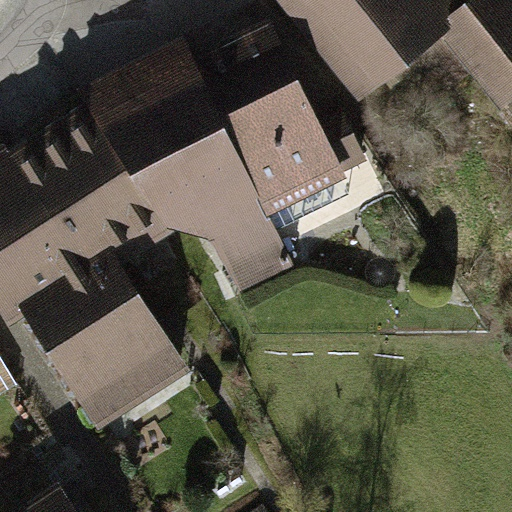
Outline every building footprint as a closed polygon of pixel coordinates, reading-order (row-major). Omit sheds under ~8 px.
[(511,0),(284,0),(364,94),(438,32),(511,119),(511,0)] [(282,11),(208,46),(284,205),(381,159),(354,103),(331,114),(282,11)] [(203,30),(95,79),(103,91),(181,222),(215,228),(252,292),(311,268),(284,205),(208,46),(203,30)] [(103,91),(0,151),(0,280),(21,316),(38,306),(112,431),(208,374),(134,250),(181,222),(103,91)] [(98,511),(76,476),(17,511),(98,511)] [(278,511),(270,499),(249,511),(278,511)]
